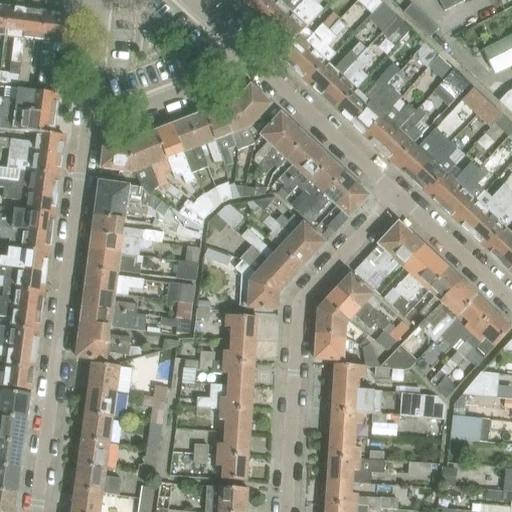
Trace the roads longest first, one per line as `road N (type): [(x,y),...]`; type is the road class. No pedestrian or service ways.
road 1 (residential): [(87,127),(35,511)]
road 2 (residential): [(285,511),(301,301),(397,197)]
road 3 (residential): [(397,197),(256,64)]
road 4 (residential): [(87,127),(256,64)]
road 5 (residential): [(511,301),(397,197)]
road 6 (residential): [(98,0),(87,127)]
